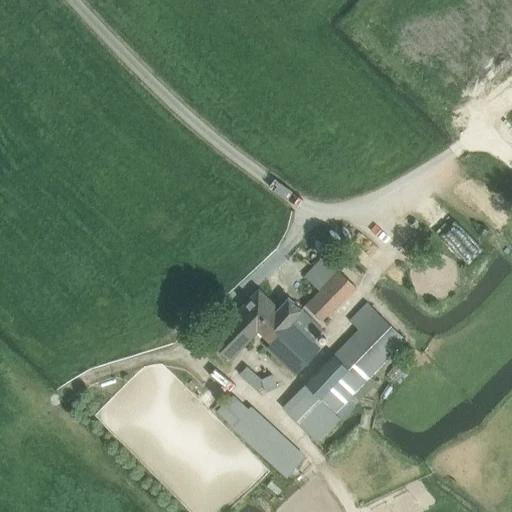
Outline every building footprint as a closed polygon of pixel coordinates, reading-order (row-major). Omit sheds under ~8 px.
[(319,290),(343,264),(327,250),(304,276),(319,290)] [(323,321),(356,287),(338,270),(305,305),(323,321)] [(312,340),(322,330),(288,297),(277,308),(257,289),(237,310),(209,340),(229,359),(257,329),(269,341),(265,346),(294,373),(319,347),(312,340)] [(335,414),(405,341),(367,303),(350,320),(358,329),(334,355),(283,407),(318,440),(339,418),(335,414)] [(264,380),(247,365),(239,374),(256,389),(264,380)] [(250,406),(249,408),(232,393),(216,410),(233,426),(232,428),(286,477),(307,453),(250,406)]
